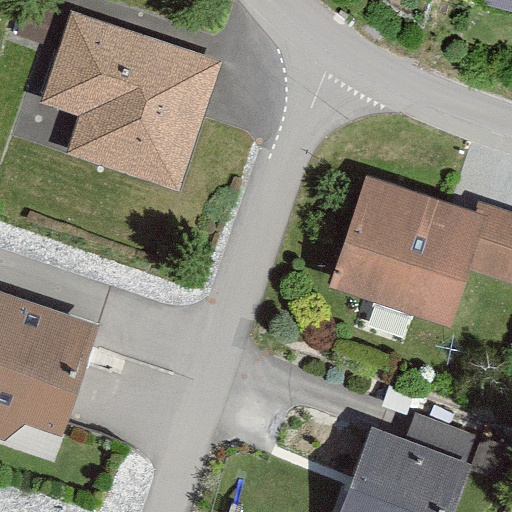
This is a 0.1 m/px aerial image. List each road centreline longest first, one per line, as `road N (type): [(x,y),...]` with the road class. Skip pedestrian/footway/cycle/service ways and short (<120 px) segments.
road 1 (residential): [(160,511),(320,49)]
road 2 (unclassified): [(511,125),(320,49)]
